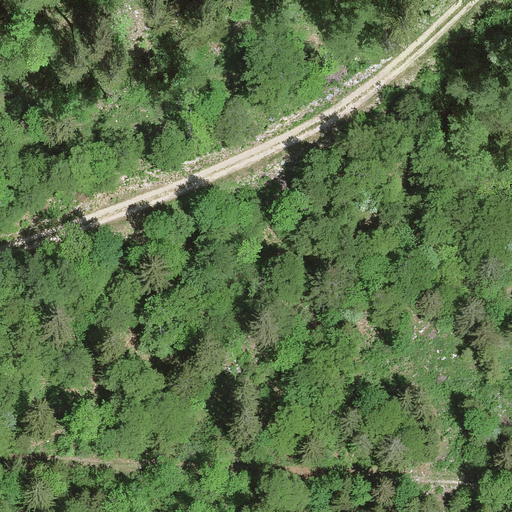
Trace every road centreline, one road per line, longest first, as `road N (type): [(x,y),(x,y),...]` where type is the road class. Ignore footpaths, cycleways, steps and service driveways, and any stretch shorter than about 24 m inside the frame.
road 1 (track): [(0,253),(230,167),(316,124),(468,0)]
road 2 (track): [(0,462),(511,481)]
